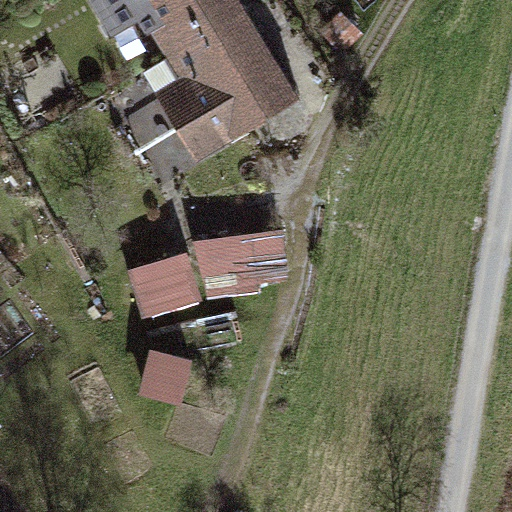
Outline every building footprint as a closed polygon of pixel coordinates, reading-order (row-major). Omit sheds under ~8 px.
[(233,0),(86,0),(110,38),(142,20),(161,53),(240,12),(233,0)] [(240,12),(161,53),(176,80),(151,91),(192,161),(295,101),(240,12)] [(288,222),(200,233),(207,289),(295,277),(288,222)] [(196,244),(133,258),(145,311),(207,298),(196,244)] [(186,397),(198,350),(157,340),(145,387),(186,397)]
